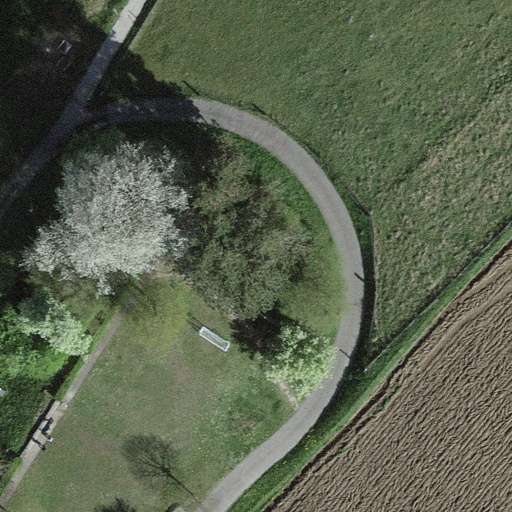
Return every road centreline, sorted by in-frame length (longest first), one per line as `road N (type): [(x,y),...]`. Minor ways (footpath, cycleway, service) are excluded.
road 1 (track): [(56,136),(147,109),(182,110),(280,143),(332,200),(353,272),(344,351),(303,423),(207,511)]
road 2 (track): [(138,0),(56,136),(0,206)]
